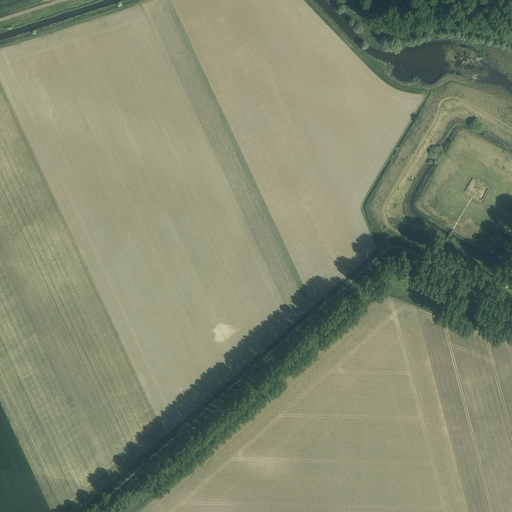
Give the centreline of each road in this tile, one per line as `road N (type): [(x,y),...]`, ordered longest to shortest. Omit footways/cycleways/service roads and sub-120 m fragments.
road 1 (track): [(118,487),(388,248),(404,249)]
road 2 (track): [(511,31),(463,20),(393,28),(355,0)]
